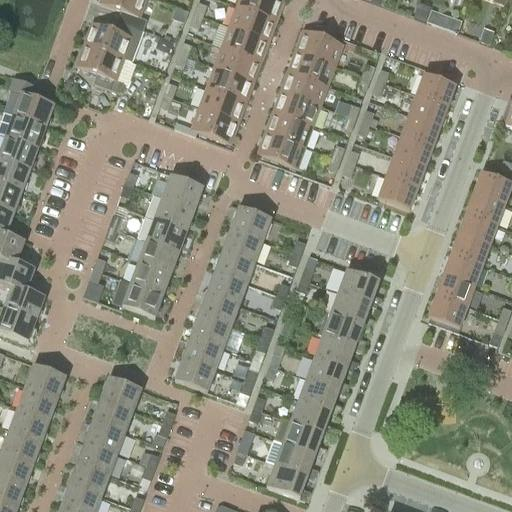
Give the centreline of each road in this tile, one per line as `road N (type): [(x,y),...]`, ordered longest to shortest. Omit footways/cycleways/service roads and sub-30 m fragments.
road 1 (residential): [(68,308),(57,268),(112,120),(219,160),(235,185)]
road 2 (residential): [(423,254),(490,64)]
road 3 (residential): [(423,254),(235,185)]
road 4 (residential): [(235,185),(298,0)]
road 5 (residential): [(332,5),(490,64)]
road 6 (residential): [(235,185),(178,343)]
road 7 (residential): [(96,366),(41,511)]
road 8 (residential): [(345,467),(391,347)]
road 9 (residential): [(391,347),(511,391)]
road 10 (residential): [(463,511),(345,467)]
